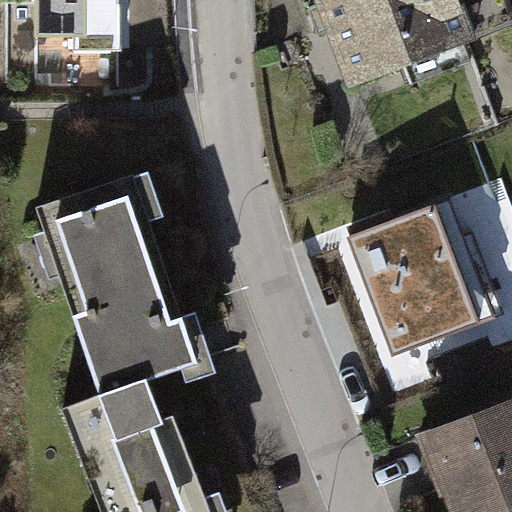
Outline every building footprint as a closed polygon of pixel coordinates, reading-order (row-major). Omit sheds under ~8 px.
[(3,0),(3,50),(119,50),(119,51),(121,51),(121,45),(119,45),(118,0),(3,0)] [(323,0),(354,80),(511,19),(504,0),(323,0)] [(132,174),(36,207),(56,266),(66,263),(111,387),(61,406),(103,511),(210,511),(173,414),(162,418),(149,380),(196,362),(132,174)] [(450,198),(347,237),(392,356),(504,314),(473,232),(464,235),(450,198)] [(511,401),(422,437),(443,492),(452,488),(461,511),(499,511),(511,507),(511,401)]
